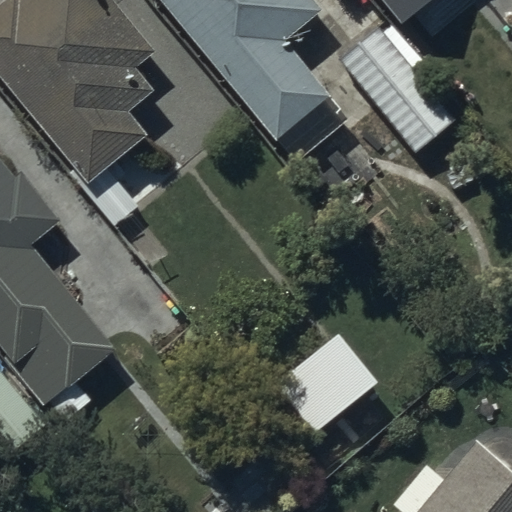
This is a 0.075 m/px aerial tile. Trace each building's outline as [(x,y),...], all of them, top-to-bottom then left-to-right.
[(0,0),(0,60),(87,168),(141,124),(123,102),(146,85),(127,62),(148,44),(112,0),(0,0)] [(162,0),(278,142),(329,101),(282,43),(321,12),(311,0),(162,0)] [(385,30),(345,62),(418,153),(458,121),(385,30)] [(62,226),(0,149),(0,350),(45,406),(114,351),(33,250),(62,226)] [(49,440),(0,379),(0,472),(4,477),(49,440)] [(511,511),(511,474),(477,445),(420,511),(511,511)]
